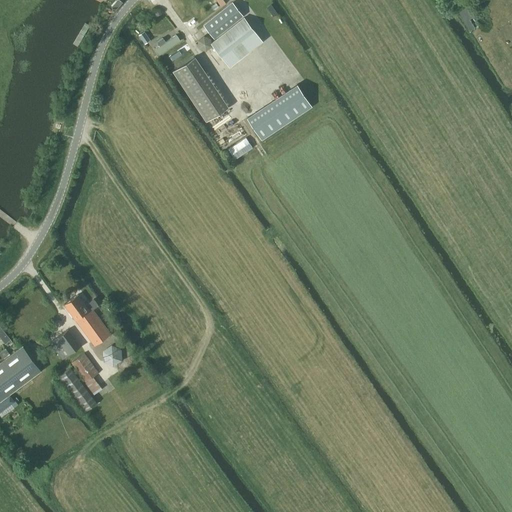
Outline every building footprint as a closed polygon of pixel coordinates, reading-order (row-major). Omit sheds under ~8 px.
[(123,2),(120,0),(117,0),(111,7),(116,11),(123,2)] [(215,38),(243,16),(233,2),(204,24),(215,38)] [(469,19),(474,16),(465,3),(456,10),(470,31),(475,27),(469,19)] [(263,41),(258,34),(244,18),(211,43),(230,67),(263,41)] [(91,26),(85,23),(73,45),(79,48),(91,26)] [(211,47),(211,39),(204,36),(198,40),(199,48),(206,51),(211,47)] [(195,56),(173,71),(185,90),(208,75),(195,56)] [(311,107),(295,84),(245,118),(261,141),(311,107)] [(94,298),(86,304),(78,294),(64,304),(95,345),(111,333),(93,309),(99,305),(94,298)] [(63,359),(81,346),(68,329),(51,342),(63,359)] [(23,345),(0,362),(0,398),(1,400),(41,370),(23,345)] [(122,350),(112,345),(103,352),(103,362),(113,367),(122,362),(122,350)] [(86,382),(99,372),(85,353),(71,362),(86,382)] [(85,411),(98,401),(72,366),(59,376),(85,411)] [(10,394),(0,401),(0,414),(1,416),(14,407),(18,404),(15,400),(10,394)]
